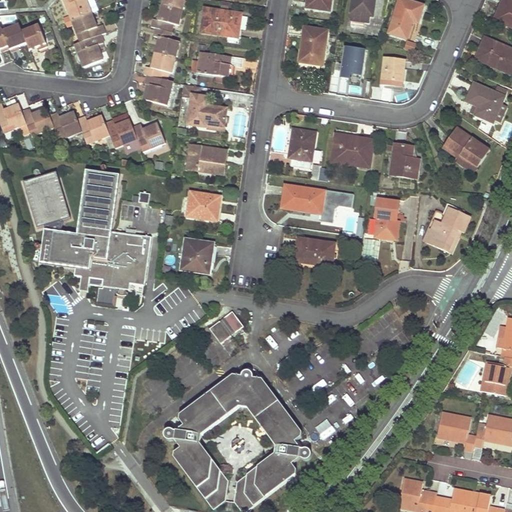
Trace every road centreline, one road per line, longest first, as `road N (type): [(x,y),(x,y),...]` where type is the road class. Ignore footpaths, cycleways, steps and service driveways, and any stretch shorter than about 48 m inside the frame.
road 1 (tertiary): [(321,511),(482,283)]
road 2 (residential): [(469,0),(431,94),(407,115),(266,99)]
road 3 (residential): [(136,0),(116,80),(101,86),(0,74)]
road 4 (unknown): [(282,389),(336,354),(347,354),(366,377),(365,389),(321,422),(302,417)]
road 5 (motorway): [(75,511),(0,339)]
road 6 (residential): [(253,253),(249,210),(266,99)]
